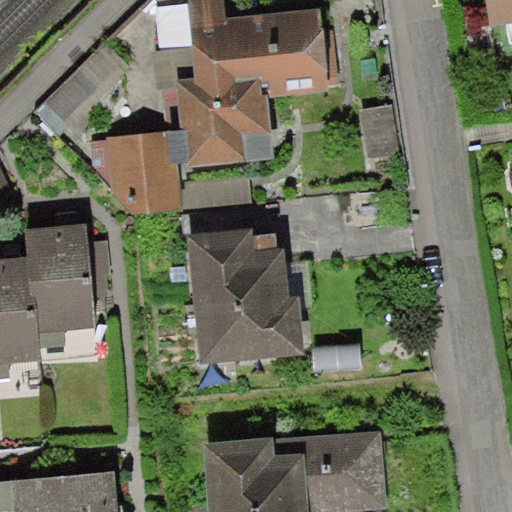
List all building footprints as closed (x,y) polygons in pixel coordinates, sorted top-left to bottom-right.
[(511,0),(485,0),(491,29),(511,25),(511,0)] [(166,131),(100,138),(110,226),(182,218),(178,176),(274,165),(266,100),(337,92),(329,20),(226,31),(223,6),(175,11),(183,81),(161,83),(166,131)] [(391,106),(361,111),(368,157),(398,152),(391,106)] [(28,256),(36,335),(94,328),(82,224),(25,230),(28,256)] [(247,242),(194,248),(205,359),(305,348),(299,288),(286,289),(283,258),(249,262),(247,242)] [(0,364),(41,359),(36,335),(28,256),(0,259),(0,364)] [(369,439),(216,449),(219,511),(296,511),(296,506),(373,502),(369,439)] [(119,511),(117,481),(9,489),(10,511),(119,511)]
